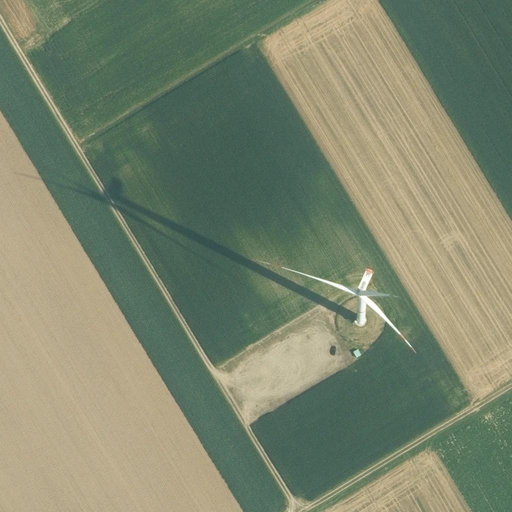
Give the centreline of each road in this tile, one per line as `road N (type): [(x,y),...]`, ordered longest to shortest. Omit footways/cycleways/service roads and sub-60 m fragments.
road 1 (track): [(0,21),(298,511)]
road 2 (track): [(76,148),(320,0)]
road 3 (track): [(511,384),(302,511)]
